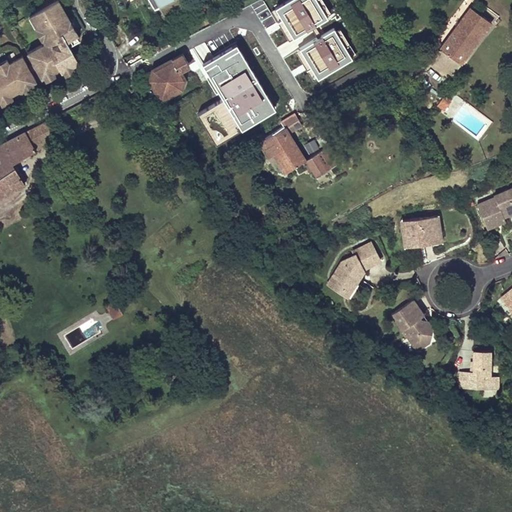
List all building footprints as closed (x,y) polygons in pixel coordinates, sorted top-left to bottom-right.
[(45,42),(28,52),(33,62),(37,69),(42,77),(44,76),(53,71),(59,68),(61,73),(64,71),(73,66),(78,63),(69,45),(63,49),(60,43),(66,40),(69,38),(74,35),(78,33),(59,0),(53,0),(33,11),(41,25),(37,28),(45,42)] [(149,0),(155,9),(171,0),(149,0)] [(461,60),(491,19),(470,4),(440,45),(461,60)] [(41,25),(33,11),(29,13),(37,28),(41,25)] [(229,21),(239,16),(237,11),(226,16),(229,21)] [(74,35),(69,38),(72,44),(78,41),(74,35)] [(66,40),(60,43),(63,49),(69,45),(66,40)] [(228,50),(224,43),(223,43),(209,51),(216,62),(229,54),(234,61),(241,57),(234,46),(228,50)] [(182,54),(154,68),(151,79),(161,98),(181,88),(184,78),(177,65),(186,60),(182,54)] [(264,137),(285,125),(282,120),(246,64),(241,57),(234,61),(229,54),(216,62),(264,137)] [(0,100),(11,94),(13,99),(19,95),(15,88),(20,85),(22,88),(32,82),(36,81),(31,72),(27,65),(21,55),(9,62),(0,67),(0,100)] [(284,100),(258,57),(246,64),(273,107),(284,100)] [(7,58),(0,62),(0,67),(9,62),(7,58)] [(33,62),(27,65),(31,72),(37,69),(33,62)] [(73,66),(64,71),(66,75),(75,70),(73,66)] [(53,71),(44,76),(46,81),(56,76),(53,71)] [(20,85),(15,88),(19,95),(35,87),(32,82),(22,88),(20,85)] [(11,94),(0,100),(2,105),(13,99),(11,94)] [(204,125),(193,109),(181,117),(192,134),(204,125)] [(0,195),(24,182),(13,163),(57,136),(50,123),(53,121),(51,117),(12,138),(0,144),(0,195)] [(285,125),(264,137),(284,170),(305,157),(285,125)] [(226,155),(213,137),(201,146),(214,164),(226,155)] [(341,159),(336,152),(334,154),(329,148),(332,146),(330,142),(307,157),(318,174),(341,159)] [(505,198),(486,204),(495,227),(511,221),(511,192),(504,195),(505,198)] [(416,221),(397,223),(400,244),(412,242),(411,238),(418,237),(418,242),(428,240),(427,230),(436,229),(434,213),(415,215),(416,221)] [(436,229),(427,230),(428,240),(438,239),(436,229)] [(336,264),(327,279),(334,282),(334,288),(345,294),(356,277),(372,270),(362,246),(346,252),(349,258),(336,264)] [(334,282),(327,279),(321,286),(342,298),(345,294),(334,288),(334,282)] [(511,283),(497,295),(507,308),(511,313),(511,283)] [(116,303),(114,299),(105,304),(108,308),(116,303)] [(410,301),(387,316),(409,347),(417,350),(425,345),(427,336),(415,319),(420,316),(414,308),(410,301)] [(121,312),(116,303),(108,308),(113,317),(121,312)] [(511,313),(507,308),(502,312),(511,323),(511,313)] [(415,319),(427,336),(428,330),(420,316),(415,319)] [(488,351),(472,351),(472,370),(471,389),(493,389),(493,377),(489,377),(488,368),(488,351)] [(499,368),(488,368),(489,377),(493,377),(493,389),(499,389),(499,368)] [(472,370),(459,370),(459,388),(471,389),(472,370)]
